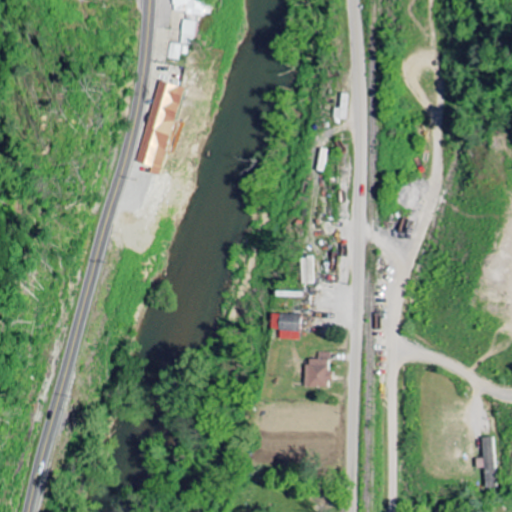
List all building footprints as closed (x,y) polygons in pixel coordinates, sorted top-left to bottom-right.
[(174,0),(174,12),(204,13),(204,0),(174,0)] [(183,44),(196,45),(198,22),(185,21),(183,44)] [(191,46),(171,45),(170,59),(182,60),(182,54),(190,55),(191,46)] [(162,176),(185,88),(160,81),(138,163),(154,168),(152,173),(162,176)] [(272,330),(281,330),(281,340),(301,340),(301,315),(273,315),(272,330)] [(330,388),(331,371),(330,371),(330,353),(319,353),(318,360),(306,359),(306,388),(330,388)] [(498,488),(495,438),(483,438),(486,489),(498,488)]
